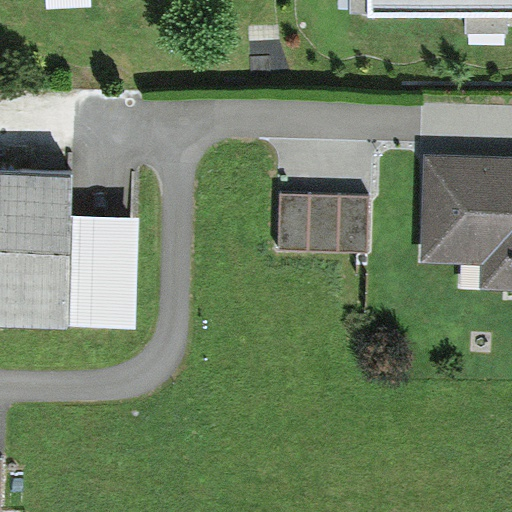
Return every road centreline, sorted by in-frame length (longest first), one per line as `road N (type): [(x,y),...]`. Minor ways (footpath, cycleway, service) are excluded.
road 1 (residential): [(0,382),(122,381),(159,358),(173,326),(177,122)]
road 2 (residential): [(177,122),(429,120)]
